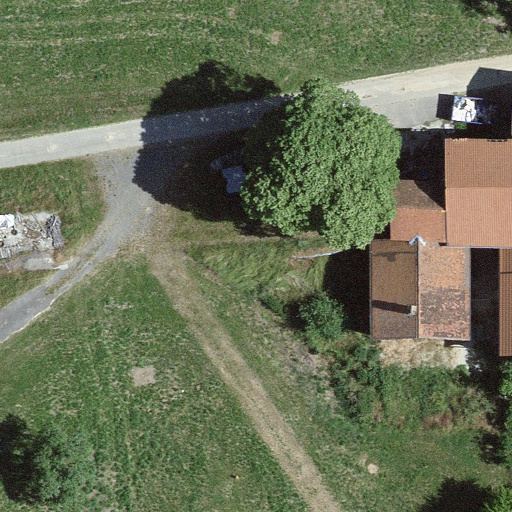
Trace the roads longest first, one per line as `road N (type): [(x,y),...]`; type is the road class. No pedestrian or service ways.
road 1 (track): [(511,71),(0,165)]
road 2 (track): [(143,141),(136,227),(0,338)]
